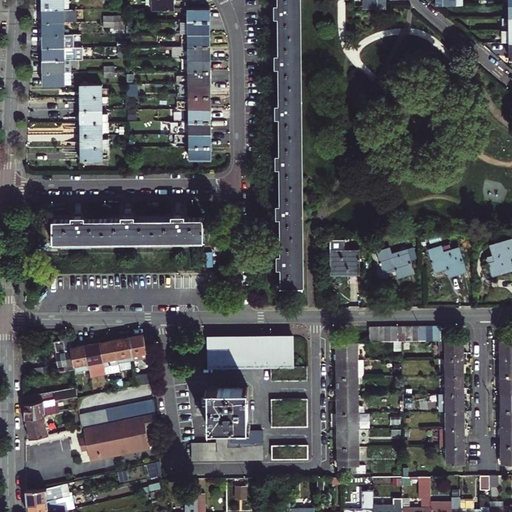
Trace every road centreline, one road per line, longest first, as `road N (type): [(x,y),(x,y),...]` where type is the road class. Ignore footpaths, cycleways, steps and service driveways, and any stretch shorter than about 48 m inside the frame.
road 1 (residential): [(240,183),(6,189)]
road 2 (residential): [(315,386),(309,466),(186,469)]
road 3 (tertiary): [(6,189),(16,0)]
road 4 (residential): [(240,183),(235,43),(222,0)]
road 5 (tertiary): [(8,498),(5,320)]
road 6 (residential): [(314,317),(479,315)]
road 7 (residential): [(5,320),(159,318)]
road 8 (residential): [(167,375),(315,386)]
road 9 (residential): [(479,315),(484,457)]
road 10 (residential): [(241,318),(240,183)]
road 11 (tertiary): [(5,320),(6,189)]
road 12 (residential): [(417,0),(511,84)]
